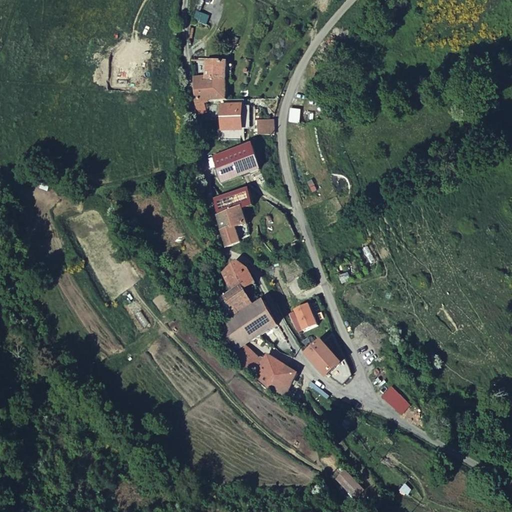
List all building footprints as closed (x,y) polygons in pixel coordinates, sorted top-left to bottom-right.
[(227,100),(232,100),(232,62),(209,59),(210,77),(197,77),(199,102),(207,101),(227,100)] [(227,100),(227,107),(247,106),(247,99),(232,100),(227,100)] [(199,102),(201,113),(209,112),(207,101),(199,102)] [(247,108),(247,106),(227,107),(227,129),(247,130),(247,108)] [(247,108),(247,130),(255,129),(255,107),(247,108)] [(260,135),(276,131),(273,116),(256,119),(260,135)] [(264,169),(256,141),(215,155),(223,181),(264,169)] [(254,187),(219,197),(227,230),(242,224),(245,224),(252,222),(253,222),(248,206),(259,203),(254,187)] [(252,222),(245,224),(247,231),(254,229),(252,222)] [(227,230),(232,244),(246,239),(242,224),(227,230)] [(253,266),(243,262),(228,272),(237,291),(230,295),(241,313),(255,303),(248,289),(260,281),(253,266)] [(264,335),(275,329),(283,325),(269,299),(242,314),(223,327),(235,350),(247,344),(257,339),(264,335)] [(312,302),(298,308),(307,329),(320,323),(312,302)] [(346,362),(327,340),(311,353),(329,375),(334,374),(346,362)] [(234,352),(260,379),(267,361),(247,344),(235,350),(234,352)] [(260,379),(274,391),(289,365),(270,353),(267,361),(260,379)] [(274,391),(287,397),(301,372),(291,365),(289,365),(274,391)] [(366,485),(348,467),(338,476),(357,494),(366,485)]
